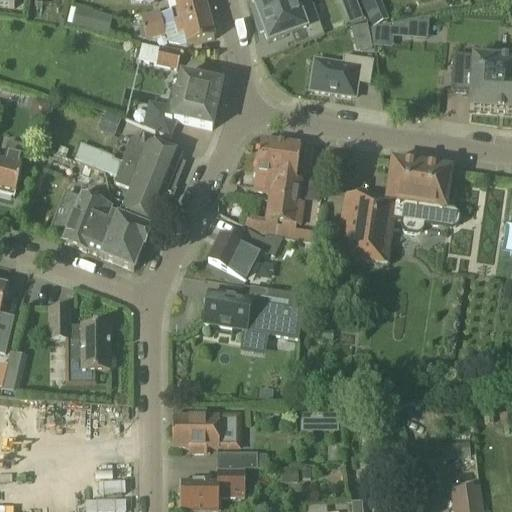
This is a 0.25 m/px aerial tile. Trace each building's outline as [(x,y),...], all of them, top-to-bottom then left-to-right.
[(0,0),(0,9),(14,11),(15,0),(0,0)] [(180,25),(207,18),(202,0),(175,0),(174,1),(180,25)] [(251,0),(255,9),(251,10),(256,22),(306,3),(304,0),(251,0)] [(379,0),(360,0),(373,29),(389,22),(379,0)] [(306,3),(256,22),(261,36),(264,34),(268,46),(291,38),(295,49),(324,38),(310,2),(306,3)] [(94,35),(98,15),(75,10),(71,30),(94,35)] [(141,19),(144,31),(163,26),(160,14),(141,19)] [(180,25),(183,37),(187,49),(214,42),(207,18),(180,25)] [(392,50),(393,39),(410,40),(428,42),(430,19),(412,22),(394,25),(377,29),(371,30),(371,31),(373,48),(392,50)] [(166,38),(163,26),(144,31),(147,43),(166,38)] [(369,26),(352,28),(355,52),(372,50),(369,26)] [(177,74),(181,54),(160,49),(159,53),(142,48),(138,65),(156,68),(156,69),(177,74)] [(469,97),(468,111),(511,115),(511,54),(511,53),(500,52),(495,57),(494,62),(473,60),(453,58),(450,96),(469,97)] [(315,63),(310,93),(355,100),(358,85),(370,87),(374,63),(344,58),(342,67),(315,63)] [(211,133),(221,90),(181,80),(174,112),(169,111),(168,114),(148,109),(143,131),(170,142),(177,124),(211,133)] [(115,137),(120,120),(105,116),(100,133),(115,137)] [(149,145),(148,146),(132,140),(123,163),(82,147),(75,163),(116,180),(113,187),(129,193),(120,215),(154,229),(182,159),(149,145)] [(296,227),(303,183),(296,182),(301,149),(261,143),(253,195),(269,197),(265,223),(296,227)] [(20,168),(25,149),(8,145),(2,166),(0,165),(0,193),(15,197),(22,169),(20,168)] [(454,214),(443,212),(444,212),(445,212),(450,174),(393,166),(388,203),(345,197),(336,260),(388,268),(395,224),(401,225),(400,229),(402,234),(406,237),(416,239),(421,237),(424,232),(425,229),(451,233),(456,231),(459,228),(460,222),(458,217),(454,214)] [(144,252),(151,234),(104,214),(107,208),(81,198),(61,245),(88,256),(88,254),(99,259),(133,273),(142,251),(144,252)] [(273,262),(283,243),(266,240),(264,243),(247,234),(239,249),(223,240),(210,265),(247,285),(262,256),(273,262)] [(204,328),(247,335),(298,344),(306,300),(269,294),(266,309),(251,307),(252,303),(209,296),(204,328)] [(49,345),(82,344),(82,375),(110,375),(110,373),(114,373),(114,360),(110,360),(109,329),(70,329),(70,311),(49,311),(49,345)] [(18,395),(26,357),(10,354),(2,392),(18,395)] [(0,411),(0,511),(91,511),(97,417),(0,411)] [(206,452),(220,452),(241,452),(241,419),(173,419),(173,452),(191,452),(191,457),(206,457),(206,452)] [(444,462),(471,459),(469,446),(443,449),(444,462)] [(217,457),(217,474),(245,473),(245,472),(257,472),(257,457),(217,457)] [(282,486),(298,485),(298,471),(282,472),(282,486)] [(217,474),(217,487),(182,487),(181,511),(217,511),(217,502),(245,502),(245,473),(217,474)] [(482,511),(479,490),(451,493),(453,511),(482,511)]
